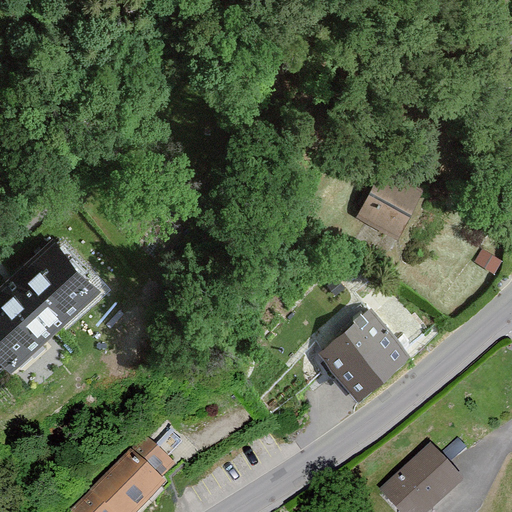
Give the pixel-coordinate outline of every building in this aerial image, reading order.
[(357,214),(399,235),(425,183),(383,162),(357,214)] [(0,278),(0,352),(10,364),(101,283),(53,231),(0,278)] [(475,260),(493,272),(502,258),(483,246),(475,260)] [(343,343),(328,356),(360,396),(408,357),(371,311),(338,338),(343,343)] [(71,510),(73,511),(136,511),(166,483),(162,478),(176,464),(146,434),(71,510)] [(378,490),(397,511),(430,511),(466,480),(432,442),(378,490)]
